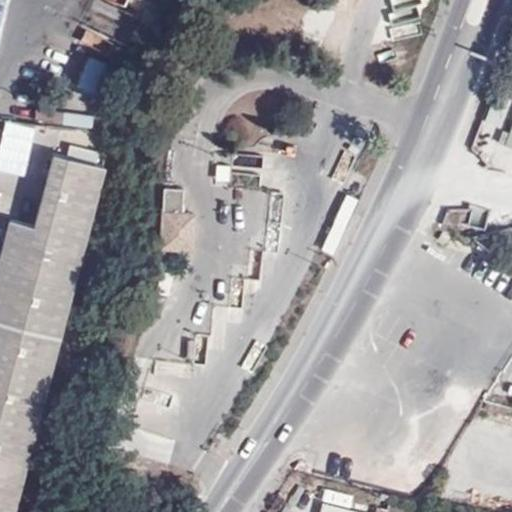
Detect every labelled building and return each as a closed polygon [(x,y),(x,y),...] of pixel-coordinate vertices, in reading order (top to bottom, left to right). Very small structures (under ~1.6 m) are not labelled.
[(96,92),(109,62),(88,53),(75,84),(96,92)] [(486,119),(503,125),(510,104),(492,99),(486,119)] [(511,123),(509,131),(503,129),(498,142),(511,147),(511,123)] [(0,255),(0,511),(17,511),(39,429),(108,167),(53,154),(35,225),(10,219),(0,255)] [(181,207),(182,186),(163,185),(159,243),(187,245),(189,208),(181,207)] [(0,190),(0,214),(11,217),(16,195),(0,190)] [(221,336),(227,305),(198,301),(202,281),(152,273),(138,354),(187,362),(192,331),(221,336)] [(354,511),(317,502),(314,511),(354,511)]
